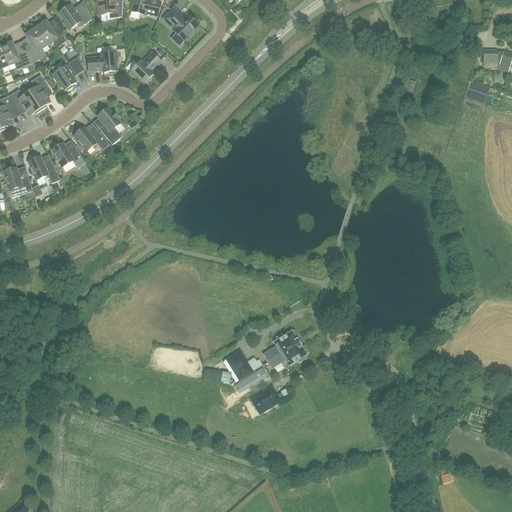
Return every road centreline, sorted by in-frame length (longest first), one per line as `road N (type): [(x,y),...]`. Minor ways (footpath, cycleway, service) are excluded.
road 1 (tertiary): [(0,248),(55,231),(113,197),(257,58)]
road 2 (residential): [(202,0),(220,18),(220,32),(153,104),(91,94),(45,131),(0,152)]
road 3 (unclassified): [(434,511),(399,379),(334,342),(317,311)]
